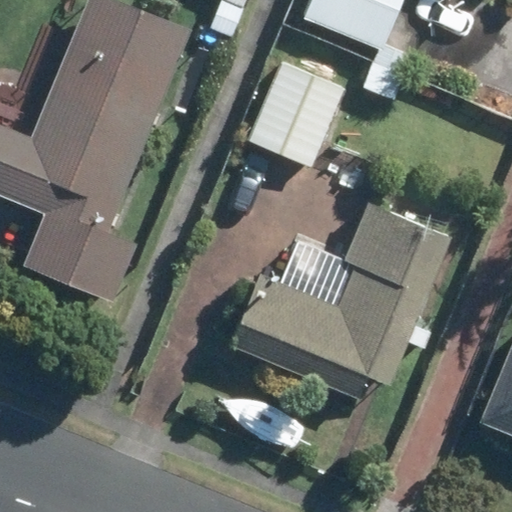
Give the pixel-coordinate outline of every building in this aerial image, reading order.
[(0,194),(36,210),(15,260),(101,296),(125,238),(95,226),(180,26),(116,0),(78,0),(22,135),(0,125),(0,194)] [(221,0),(209,29),(229,37),(242,9),(221,0)] [(299,0),(293,17),(370,46),(364,62),(395,73),(402,55),(373,45),(390,0),(299,0)] [(281,62),(247,137),(309,165),(343,91),(281,62)] [(363,64),(354,87),(386,98),(395,75),(363,64)] [(248,275),(220,344),(343,395),(353,371),(376,380),(436,235),(357,203),(316,302),(248,275)] [(511,341),(478,424),(511,437),(511,341)]
